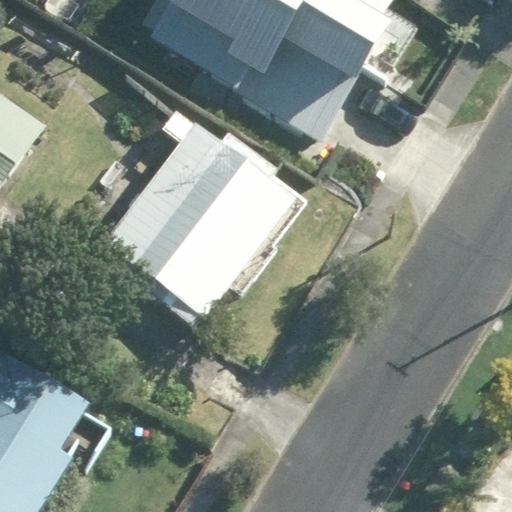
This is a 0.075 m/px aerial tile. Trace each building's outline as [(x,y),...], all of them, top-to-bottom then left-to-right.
[(382,24),(397,0),(173,0),(151,35),(324,144),(395,32),(382,24)] [(0,95),(0,215),(55,131),(0,95)] [(219,329),(316,200),(209,120),(111,249),(219,329)] [(0,511),(49,511),(80,463),(72,458),(102,409),(0,346),(0,511)] [(511,511),(511,488),(495,511),(511,511)]
